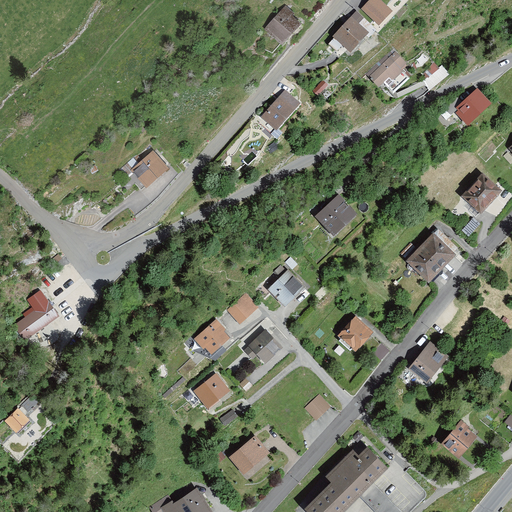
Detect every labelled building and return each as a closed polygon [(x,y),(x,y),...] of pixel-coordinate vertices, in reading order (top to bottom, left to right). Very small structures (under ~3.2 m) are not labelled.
[(386,4),(382,0),(368,0),(362,6),(372,17),(386,4)] [(285,5),(265,28),(283,44),(303,20),(285,5)] [(357,10),(334,35),(350,50),(367,32),(359,24),(365,18),(357,10)] [(394,50),(368,75),(378,86),(386,80),(389,83),(403,70),(399,66),(404,61),(394,50)] [(481,107),(467,92),(444,112),(458,128),(481,107)] [(286,109),(272,94),(248,116),(261,131),(286,109)] [(511,141),(500,151),(511,165),(511,164),(511,141)] [(169,167),(153,150),(131,170),(147,187),(169,167)] [(493,193),(476,175),(452,198),(469,216),(493,193)] [(321,237),(349,216),(333,194),(305,215),(321,237)] [(462,227),(468,235),(481,225),(476,217),(462,227)] [(434,234),(450,252),(455,247),(439,229),(434,234)] [(451,254),(429,231),(395,264),(417,287),(435,269),(451,254)] [(295,290),(280,272),(260,289),(274,307),(295,290)] [(20,334),(50,314),(35,291),(18,302),(24,310),(10,319),(20,334)] [(251,308),(241,295),(223,309),(232,322),(251,308)] [(202,356),(220,339),(203,320),(185,337),(202,356)] [(359,337),(343,320),(328,336),(344,352),(359,337)] [(254,366),(276,348),(259,328),(237,347),(254,366)] [(436,360),(419,343),(398,364),(415,381),(436,360)] [(224,390),(212,373),(188,390),(200,407),(224,390)] [(241,382),(248,389),(255,382),(248,375),(241,382)] [(311,421),(326,407),(315,395),(300,409),(311,421)] [(40,404),(26,417),(38,431),(52,418),(40,404)] [(4,405),(0,408),(0,433),(16,421),(4,405)] [(235,407),(223,416),(231,426),(243,418),(235,407)] [(475,438),(459,424),(442,444),(458,457),(475,438)] [(263,453),(251,435),(222,454),(234,472),(263,453)] [(375,456),(368,449),(359,458),(352,452),(327,477),(333,483),(305,509),(307,511),(343,511),(360,496),(375,511),(400,511),(372,483),(387,468),(375,456)] [(173,497),(163,503),(168,511),(206,511),(210,510),(197,487),(174,499),(173,497)]
